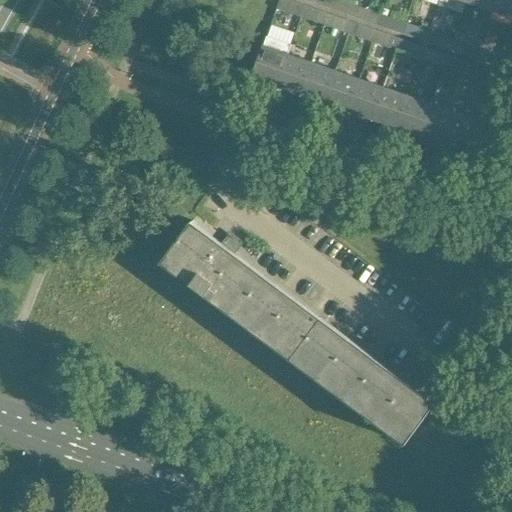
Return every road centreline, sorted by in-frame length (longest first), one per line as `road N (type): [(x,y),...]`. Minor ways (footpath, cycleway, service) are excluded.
road 1 (residential): [(451,368),(229,204),(223,162),(233,124),(511,222)]
road 2 (tertiary): [(248,511),(0,421)]
